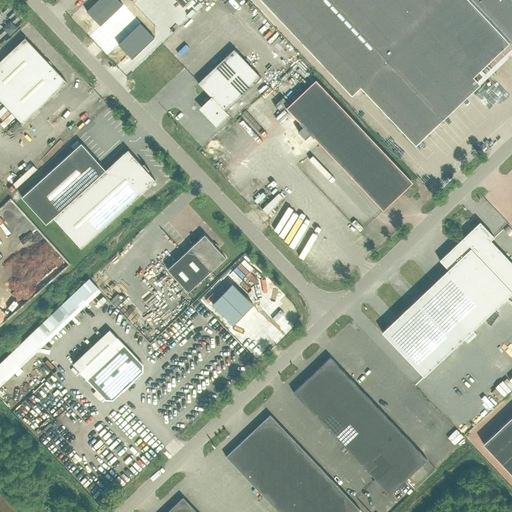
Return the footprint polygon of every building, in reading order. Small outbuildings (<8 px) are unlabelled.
[(98,0),(87,11),(101,26),(123,5),(118,0),(98,0)] [(511,40),(511,0),(261,0),(352,96),(360,87),(415,145),(480,84),(473,77),(511,40)] [(140,23),(118,44),(132,59),(155,38),(140,23)] [(0,99),(22,123),(66,82),(25,38),(0,61),(0,99)] [(226,111),(261,78),(234,49),(198,83),(211,97),(199,108),(216,126),(228,114),(226,111)] [(316,80),(286,108),(300,123),(303,127),(298,132),(305,139),(310,135),(314,138),(383,210),(412,182),(316,80)] [(53,217),(81,248),(155,181),(128,150),(106,170),(81,143),(22,197),(46,224),(53,217)] [(511,263),(490,240),(494,237),(480,222),(439,260),(448,269),(382,332),(423,376),(511,293),(511,263)] [(205,235),(167,269),(188,292),(226,258),(205,235)] [(232,284),(212,304),(233,325),(253,304),(232,284)] [(74,363),(73,364),(87,379),(90,377),(93,379),(94,380),(95,381),(97,381),(97,380),(98,380),(121,358),(138,376),(142,372),(142,365),(129,351),(124,345),(109,330),(74,363)] [(358,387),(330,357),(319,368),(333,383),(322,393),(336,407),(358,387)] [(322,393),(333,383),(319,368),(293,392),(307,407),(322,393)] [(336,407),(349,422),(371,401),(358,387),(336,407)] [(321,422),(336,407),(322,393),(307,407),(321,422)] [(349,422),(363,436),(385,416),(371,401),(349,422)] [(349,422),(336,407),(321,422),(335,436),(349,422)] [(259,425),(273,440),(284,429),(270,414),(259,425)] [(363,436),(377,451),(399,430),(385,416),(363,436)] [(511,416),(483,444),(511,474),(511,416)] [(348,451),(363,436),(349,422),(335,436),(348,451)] [(239,471),(273,440),(259,425),(226,456),(239,471)] [(284,429),(273,440),(239,471),(255,487),(299,445),(284,429)] [(377,451),(391,466),(413,445),(399,430),(377,451)] [(362,465),(377,451),(363,436),(348,451),(362,465)] [(299,445),(255,487),(270,503),(314,461),(299,445)] [(413,445),(391,466),(405,480),(427,459),(413,445)] [(376,480),(391,466),(377,451),(362,465),(376,480)] [(278,511),(292,511),(330,477),(314,461),(270,503),(278,511)] [(405,480),(391,466),(376,480),(390,494),(405,480)] [(325,511),(345,493),(330,477),(292,511),(325,511)] [(357,511),(360,510),(345,493),(325,511),(357,511)] [(172,507),(175,511),(196,511),(197,511),(183,497),(172,507)]
